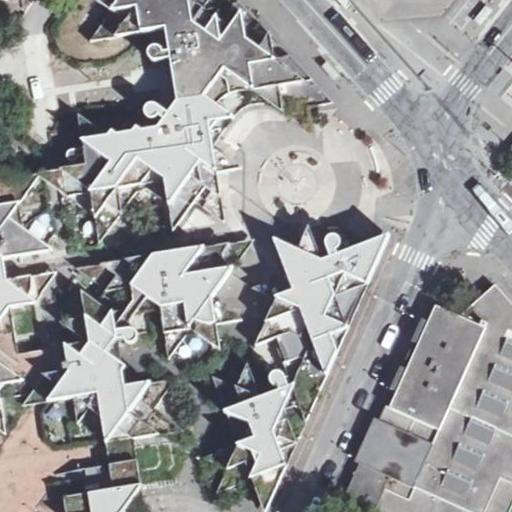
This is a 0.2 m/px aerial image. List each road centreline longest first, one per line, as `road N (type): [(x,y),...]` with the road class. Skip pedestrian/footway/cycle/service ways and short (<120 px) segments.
road 1 (unclassified): [(434,152),(435,216),(304,511)]
road 2 (tertiary): [(434,152),(308,0)]
road 3 (tertiary): [(511,26),(467,82),(434,152)]
